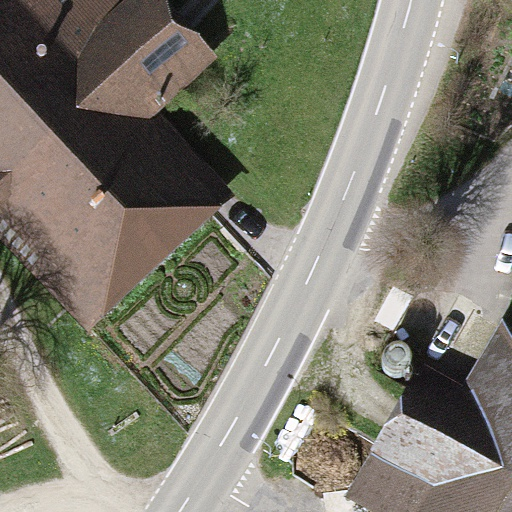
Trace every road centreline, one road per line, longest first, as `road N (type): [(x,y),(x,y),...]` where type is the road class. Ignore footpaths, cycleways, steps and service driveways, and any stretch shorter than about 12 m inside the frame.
road 1 (secondary): [(334,237),(204,470)]
road 2 (secondary): [(413,0),(334,237)]
road 3 (unclassified): [(334,237),(389,248),(511,150)]
road 4 (track): [(0,323),(95,495)]
